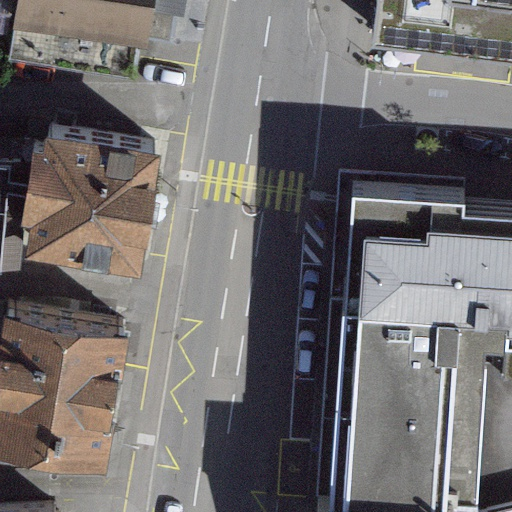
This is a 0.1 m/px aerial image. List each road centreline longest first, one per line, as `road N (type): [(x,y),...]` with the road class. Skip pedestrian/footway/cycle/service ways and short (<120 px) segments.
road 1 (tertiary): [(207,511),(264,109)]
road 2 (residential): [(264,109),(338,99),(511,117)]
